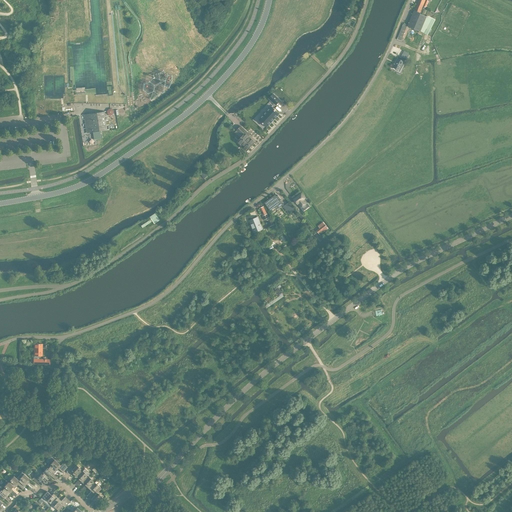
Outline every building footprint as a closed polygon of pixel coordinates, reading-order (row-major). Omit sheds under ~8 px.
[(418,0),(407,26),(420,32),(421,32),(427,35),(435,20),(426,15),(426,16),(420,14),(421,13),(420,13),(422,8),(424,9),(425,7),(426,8),(429,1),(426,0),(418,0)] [(402,39),(407,25),(404,23),(397,39),(402,41),(403,39),(402,39)] [(392,67),(399,71),(404,61),(397,58),(394,64),(392,67)] [(268,99),(275,106),(280,100),(273,93),(268,99)] [(280,114),(272,106),(259,120),(262,122),(262,124),(263,125),(265,125),(267,127),(280,114)] [(107,112),(108,119),(115,118),(114,111),(107,112)] [(107,130),(104,112),(84,115),(87,133),(107,130)] [(241,126),(237,131),(243,136),(238,142),(247,150),(255,142),(248,136),(250,134),(241,126)] [(304,199),(305,198),(301,193),(294,199),(297,204),(298,204),(301,208),(307,203),(304,199)] [(282,201),(278,195),(276,197),(275,196),(268,201),(269,201),(266,203),(265,203),(270,210),(277,205),(278,207),(282,204),(283,205),(280,200),(280,199),(282,201)] [(285,208),(289,213),(294,209),(289,203),(285,206),(286,207),(285,208)] [(263,207),(259,209),(264,219),(268,217),(263,207)] [(160,220),(155,213),(149,217),(151,219),(141,226),(142,228),(152,221),(154,224),(160,220)] [(257,218),(250,221),(254,232),(256,231),(262,229),(257,218)] [(317,231),(320,235),(328,229),(325,224),(317,231)] [(265,306),(267,308),(284,296),(282,293),(279,295),(280,296),(265,306)] [(42,356),(42,348),(46,348),(48,348),(48,345),(46,345),(46,346),(42,346),(42,344),(34,344),(33,356),(33,359),(33,364),(44,365),(43,367),(49,367),(50,359),(40,359),(40,356),(42,356)] [(52,371),(60,365),(56,360),(53,363),(54,365),(50,367),(52,371)] [(60,466),(61,465),(54,460),(50,464),(51,465),(49,467),(55,472),(58,468),(63,473),(65,470),(60,466)] [(77,478),(78,476),(82,472),(81,472),(80,470),(81,469),(76,465),(72,470),(74,472),(72,474),(77,478)] [(55,472),(49,467),(48,468),(47,468),(43,472),(43,473),(44,473),(48,477),(48,476),(49,475),(51,476),(55,472)] [(82,472),(78,476),(80,478),(78,479),(83,483),(84,482),(88,478),(88,477),(86,476),(87,475),(82,471),(81,472),(82,472)] [(27,480),(29,478),(22,472),(16,478),(19,481),(25,486),(28,482),(27,480)] [(44,473),(43,473),(42,475),(41,474),(37,478),(35,476),(32,479),(37,483),(39,480),(42,483),(44,481),(45,482),(49,478),(48,476),(48,477),(44,473)] [(25,486),(19,481),(16,478),(14,476),(9,480),(10,481),(9,483),(13,487),(14,488),(18,485),(22,489),(25,486)] [(84,482),(86,483),(84,485),(89,489),(94,483),(92,482),(93,481),(89,477),(88,477),(88,478),(84,482)] [(0,486),(3,489),(9,494),(13,490),(11,489),(13,487),(9,483),(6,480),(0,486)] [(94,483),(89,489),(92,492),(88,497),(91,499),(96,493),(96,494),(101,488),(97,484),(96,485),(94,483)] [(9,494),(3,489),(1,491),(0,490),(0,498),(1,499),(3,497),(5,499),(9,494)] [(51,495),(50,494),(47,491),(40,499),(49,507),(52,503),(57,498),(56,496),(60,492),(57,490),(53,494),(51,495)] [(96,493),(91,499),(95,503),(97,501),(99,503),(103,498),(99,494),(98,495),(96,494),(96,493)] [(61,501),(57,498),(52,503),(54,505),(53,506),(58,510),(62,505),(64,503),(68,499),(65,496),(61,501)]
